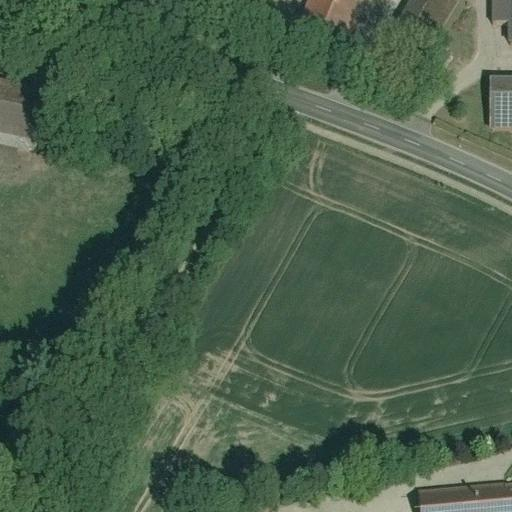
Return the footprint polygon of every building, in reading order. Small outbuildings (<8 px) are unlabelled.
[(306,0),(300,16),(351,37),(365,0),(306,0)] [(454,0),(414,0),(385,51),(416,68),(454,0)] [(511,82),(488,83),(489,133),(511,131),(511,82)] [(0,84),(0,141),(41,149),(52,94),(0,84)] [(511,511),(511,477),(419,478),(419,511),(511,511)]
